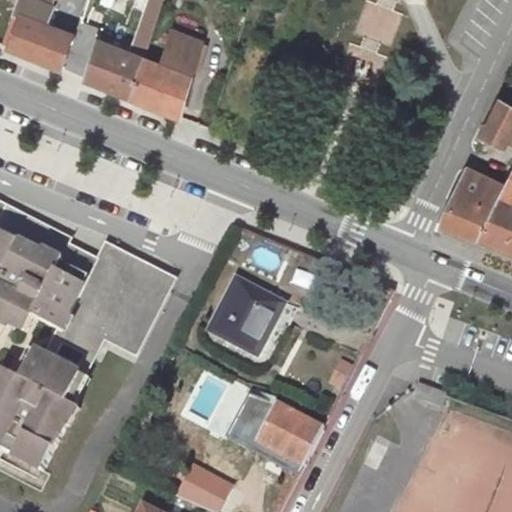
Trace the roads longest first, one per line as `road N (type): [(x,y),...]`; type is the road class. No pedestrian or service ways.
road 1 (primary): [(409,254),(0,87)]
road 2 (unclassified): [(310,511),(435,265)]
road 3 (unclassified): [(409,254),(442,158),(511,6)]
